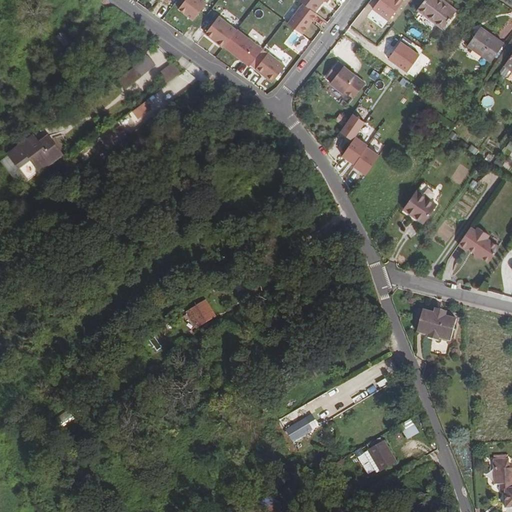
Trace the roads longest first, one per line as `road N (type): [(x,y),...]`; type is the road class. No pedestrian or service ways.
road 1 (residential): [(467,511),(379,278)]
road 2 (residential): [(379,278),(317,154),(270,107)]
road 3 (residential): [(270,107),(111,0)]
road 4 (residential): [(270,107),(355,0)]
road 5 (residential): [(379,278),(511,307)]
